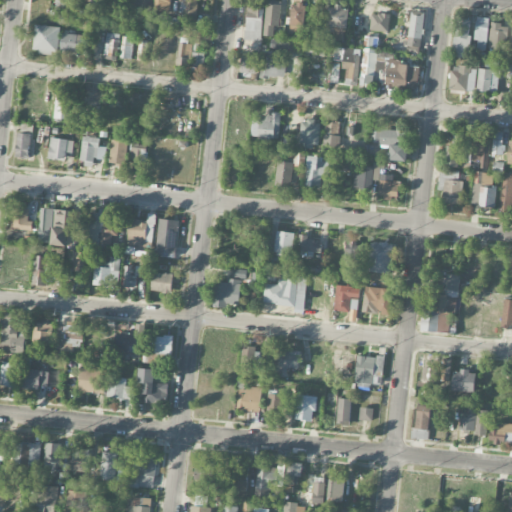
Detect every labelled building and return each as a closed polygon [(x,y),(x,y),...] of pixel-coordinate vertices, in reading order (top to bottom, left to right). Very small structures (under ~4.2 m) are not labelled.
[(94,7),(94,0),(56,0),(56,13),(79,14),(79,7),(94,7)] [(121,17),(122,0),(110,0),(109,16),(121,17)] [(170,0),(155,0),(155,11),(170,12),(170,0)] [(198,0),(183,0),(182,21),(197,22),(198,0)] [(247,0),(246,39),(262,40),(263,0),(252,0),(247,0)] [(275,26),(280,26),(281,5),(266,4),(265,36),(274,36),(275,26)] [(290,31),(305,32),(306,4),(291,4),(290,31)] [(324,6),(322,31),(347,32),(348,7),(324,6)] [(408,53),(422,53),(424,12),(410,12),(408,53)] [(180,19),(162,17),(161,25),(179,27),(180,19)] [(488,17),(476,17),(475,41),(478,41),(477,50),(487,51),(488,17)] [(471,20),(459,18),(451,55),(467,59),(472,36),(468,35),(471,20)] [(506,50),(509,25),(491,24),(489,49),(506,50)] [(60,27),(35,25),(34,52),(59,53),(60,27)] [(194,52),(204,53),(206,33),(196,31),(194,52)] [(119,34),(106,33),(104,55),(117,57),(119,34)] [(77,52),(78,35),(62,34),(61,51),(77,52)] [(132,37),(121,37),(121,58),(132,58),(132,37)] [(145,41),(139,40),(137,60),(143,60),(145,41)] [(271,50),(288,50),(289,41),(272,40),(271,50)] [(178,66),(190,67),(192,44),(179,43),(178,66)] [(303,53),(325,55),(325,45),(304,43),(303,53)] [(352,54),(352,49),(344,48),(343,70),(346,70),(346,79),(358,80),(359,55),(352,54)] [(285,77),(286,61),(273,61),(273,52),(263,52),(262,76),(285,77)] [(193,68),(204,68),(204,54),(193,53),(193,68)] [(240,73),(256,74),(257,56),(241,55),(240,73)] [(364,84),(376,84),(375,56),(363,57),(364,84)] [(331,82),(338,83),(340,64),(333,64),(331,82)] [(419,66),(399,64),(398,71),(388,70),(387,84),(416,87),(419,66)] [(500,70),(511,72),(511,65),(501,64),(500,70)] [(475,91),(476,67),(451,66),(450,90),(475,91)] [(477,90),(497,91),(498,70),(478,69),(477,90)] [(71,96),(55,95),(55,119),(71,119),(71,96)] [(252,121),(251,137),(279,138),(280,112),(271,112),(271,115),(260,115),(260,121),(252,121)] [(320,121),(301,120),(300,146),(319,147),(320,121)] [(341,123),(326,121),(323,146),(338,148),(341,123)] [(17,133),(16,158),(30,158),(31,125),(22,125),(22,133),(17,133)] [(406,131),(371,130),(370,144),(391,144),(390,161),(405,161),(406,131)] [(452,146),(461,147),(463,132),(454,131),(452,146)] [(106,147),(99,146),(100,138),(84,136),(81,166),(93,167),(93,159),(105,160),(106,147)] [(72,153),(74,141),(51,137),(48,159),(65,162),(67,153),(72,153)] [(489,168),(490,137),(472,137),(471,161),(479,161),(479,168),(489,168)] [(127,141),(111,140),(110,164),(125,165),(127,141)] [(503,141),(493,140),(492,154),(502,155),(503,141)] [(370,157),(380,158),(381,144),(371,143),(370,157)] [(460,167),(461,147),(447,146),(446,166),(460,167)] [(131,148),(130,171),(145,172),(146,149),(131,148)] [(292,187),(293,162),(277,161),(276,186),(292,187)] [(355,165),(354,190),(372,190),(372,180),(380,180),(380,165),(355,165)] [(449,179),(450,172),(440,172),(439,190),(443,190),(443,203),(462,204),(462,180),(449,179)] [(511,212),(511,173),(502,173),(501,212),(511,212)] [(473,206),(495,207),(496,187),(487,186),(488,177),(475,177),(473,206)] [(379,195),(399,196),(399,181),(380,180),(379,195)] [(52,208),(40,208),(39,242),(51,242),(52,208)] [(29,209),(12,209),(11,230),(32,230),(33,222),(29,222),(29,209)] [(78,247),(79,211),(54,210),(53,246),(78,247)] [(100,244),(111,245),(112,236),(118,236),(119,218),(102,217),(102,213),(84,212),(82,242),(100,244)] [(130,219),(127,245),(138,246),(137,252),(151,254),(155,215),(148,214),(148,221),(130,219)] [(157,257),(177,258),(179,220),(159,220),(157,257)] [(295,233),(277,231),(275,256),(292,257),(295,233)] [(322,241),(299,239),(298,251),(321,253),(322,241)] [(359,243),(348,241),(343,268),(355,270),(359,243)] [(369,272),(392,273),(394,244),(370,242),(369,272)] [(73,272),(90,272),(91,253),(74,252),(73,272)] [(55,282),(56,272),(51,272),(52,257),(35,256),(32,285),(47,287),(47,282),(55,282)] [(94,267),(94,285),(119,286),(120,258),(109,257),(109,267),(94,267)] [(124,267),(124,287),(136,288),(137,275),(144,276),(144,267),(124,267)] [(213,305),(242,306),(244,270),(231,269),(230,283),(215,282),(213,305)] [(151,290),(171,293),(174,275),(154,272),(151,290)] [(434,275),(432,311),(422,310),(421,331),(454,333),(457,276),(434,275)] [(265,284),(264,304),(295,305),(294,312),(304,313),(306,280),(278,278),(278,284),(265,284)] [(358,311),(360,287),(336,286),(335,310),(358,311)] [(363,312),(380,313),(380,315),(391,315),(393,288),(365,287),(363,312)] [(501,326),(511,327),(511,300),(504,299),(501,326)] [(24,314),(3,313),(1,352),(23,353),(24,314)] [(55,349),(80,352),(83,323),(67,321),(67,327),(58,326),(55,349)] [(33,344),(52,345),(53,324),(34,323),(33,344)] [(137,354),(139,335),(116,332),(114,351),(137,354)] [(152,336),(151,353),(173,354),(173,337),(152,336)] [(256,347),(243,346),(242,362),(255,363),(256,347)] [(287,375),(288,367),(298,368),(299,350),(273,349),(272,374),(287,375)] [(356,383),(374,383),(375,357),(357,356),(356,383)] [(423,368),(423,382),(446,383),(447,358),(438,358),(438,368),(423,368)] [(0,386),(15,388),(18,363),(3,361),(0,386)] [(156,369),(140,369),(140,383),(145,383),(144,402),(168,403),(169,383),(155,383),(156,369)] [(49,371),(23,370),(22,388),(48,389),(49,371)] [(80,392),(106,393),(107,371),(80,370),(80,392)] [(452,391),(475,392),(476,372),(454,370),(452,391)] [(133,399),(134,380),(109,378),(108,397),(133,399)] [(246,390),(240,389),(237,409),(260,412),(263,388),(246,386),(246,390)] [(268,411),(284,411),(284,395),(268,394),(268,411)] [(350,421),(351,399),(339,399),(338,421),(350,421)] [(429,440),(430,406),(417,406),(416,428),(411,428),(411,439),(429,440)] [(475,430),(475,413),(473,413),(473,406),(461,406),(460,430),(475,430)] [(360,420),(373,421),(374,408),(360,408),(360,420)] [(487,435),(487,410),(476,410),(475,435),(487,435)] [(511,443),(511,423),(490,422),(490,443),(511,443)] [(14,467),(40,467),(40,444),(15,443),(14,467)] [(62,444),(46,443),(45,470),(61,471),(62,444)] [(88,472),(89,450),(73,449),(72,471),(88,472)] [(117,453),(102,452),(101,480),(116,481),(117,453)] [(131,487),(155,488),(156,455),(132,455),(131,487)] [(212,484),(213,463),(196,462),(195,484),(212,484)] [(301,477),(302,463),(287,462),(286,485),(294,486),(295,477),(301,477)] [(278,469),(257,468),(256,496),(268,496),(269,485),(284,486),(284,464),(278,464),(278,469)] [(228,489),(247,490),(248,466),(229,465),(228,489)] [(328,502),(344,502),(345,476),(329,476),(328,502)] [(56,511),(58,486),(39,485),(37,511),(56,511)] [(84,511),(86,492),(69,490),(66,511),(84,511)] [(150,511),(151,498),(133,498),(132,511),(150,511)] [(296,511),(298,503),(285,502),(283,511),(296,511)]
